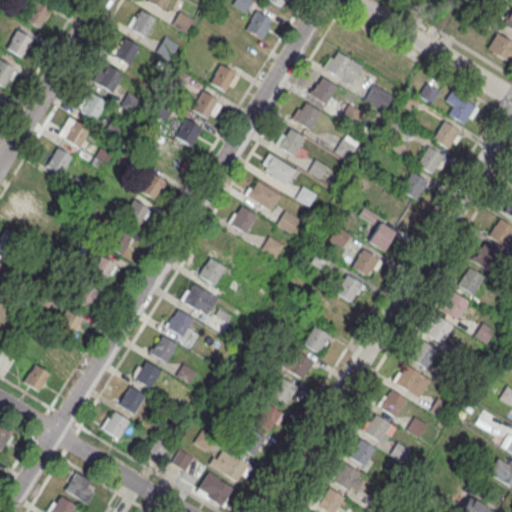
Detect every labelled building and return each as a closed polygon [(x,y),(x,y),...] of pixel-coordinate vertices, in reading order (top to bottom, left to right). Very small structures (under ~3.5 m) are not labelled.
[(23,18),(34,0),(49,9),(38,27),(23,18)] [(144,0),(145,0),(162,10),(167,0),(144,0)] [(146,37),(155,18),(137,9),(127,27),(146,37)] [(244,28),(260,38),(272,19),(256,9),(244,28)] [(172,24),(185,31),(192,18),(179,11),(172,24)] [(355,55),(367,38),(351,27),(339,45),(355,55)] [(5,47),(15,29),(31,38),(20,56),(5,47)] [(511,53),(511,42),(495,32),(485,48),(507,61),(511,53)] [(139,47),(123,36),(111,53),(127,64),(139,47)] [(242,64),(253,46),(237,36),(226,54),(242,64)] [(362,66),(337,52),(333,58),(329,56),(322,67),(326,70),(347,83),(349,81),(352,82),(362,66)] [(0,84),(0,59),(12,67),(2,86),(0,84)] [(228,93),(239,75),(219,62),(208,81),(228,93)] [(111,92),(122,74),(105,63),(94,81),(111,92)] [(337,86),(322,76),(310,94),(326,104),(337,86)] [(431,104),(440,90),(426,82),(418,95),(431,104)] [(383,110),(392,96),(373,84),(364,98),(383,110)] [(222,103),(201,90),(190,108),(210,121),(222,103)] [(398,102),(411,111),(419,99),(406,90),(398,102)] [(106,101),(88,91),(77,110),(95,120),(106,101)] [(452,104),(447,114),(468,125),(478,105),(451,92),(446,102),(452,104)] [(320,112),(305,102),(293,120),(309,130),(320,112)] [(201,127),(185,117),(173,135),(190,145),(201,127)] [(384,129),(395,137),(403,124),(392,117),(384,129)] [(78,148),(89,129),(74,120),(63,138),(78,148)] [(458,130),(443,120),(431,139),(447,149),(458,130)] [(305,136),(285,126),(275,145),(295,155),(305,136)] [(359,143),(344,133),(333,151),(347,160),(359,143)] [(443,155),(427,145),(415,164),(431,174),(443,155)] [(45,166),(61,176),(72,157),(57,147),(45,166)] [(268,152),(295,169),(285,185),(263,171),(266,166),(261,163),(268,152)] [(426,181),(411,171),(399,190),(415,200),(426,181)] [(165,181),(147,172),(137,191),(155,200),(165,181)] [(280,195),(257,180),(252,189),(248,187),(243,194),(270,211),(280,195)] [(316,193),(301,184),(293,198),(308,207),(316,193)] [(399,225),(411,207),(394,196),(382,214),(399,225)] [(149,209),(131,200),(121,219),(139,229),(149,209)] [(14,221),(29,230),(40,210),(25,201),(14,221)] [(256,216),(241,206),(229,224),(245,234),(256,216)] [(299,218),(284,210),(276,224),(291,233),(299,218)] [(511,231),(511,226),(499,218),(487,236),(503,247),(511,231)] [(394,233),(378,222),(365,241),(381,252),(394,233)] [(328,238),(341,247),(349,236),(336,226),(328,238)] [(132,237),(117,227),(105,246),(121,256),(132,237)] [(0,235),(0,249),(6,255),(18,239),(5,229),(0,235)] [(283,244),(268,235),(260,249),(275,257),(283,244)] [(499,252),(483,242),(471,261),(488,271),(499,252)] [(377,259),(362,249),(350,267),(366,277),(377,259)] [(323,270),(330,259),(317,251),(310,262),(323,270)] [(114,263),(99,253),(87,272),(103,282),(114,263)] [(225,267),(209,257),(197,275),(213,286),(225,267)] [(483,277),(468,267),(456,285),(472,295),(483,277)] [(361,284),(345,274),(333,292),(350,303),(361,284)] [(98,291),(82,281),(70,300),(87,310),(98,291)] [(180,300),(207,315),(217,297),(191,282),(180,300)] [(467,301),(452,291),(440,309),(456,320),(467,301)] [(332,327),(346,311),(333,300),(319,315),(332,327)] [(193,318),(178,308),(166,327),(182,337),(193,318)] [(208,323),(221,333),(232,318),(218,308),(208,323)] [(82,319),(66,309),(54,328),(70,338),(82,319)] [(452,326),(436,316),(424,334),(441,344),(452,326)] [(473,336),(485,343),(493,330),(481,323),(473,336)] [(319,354),(330,335),(312,324),(301,343),(319,354)] [(177,344),(161,334),(149,353),(166,363),(177,344)] [(436,350),(421,340),(409,359),(425,369),(436,350)] [(312,361),(297,351),(285,369),(301,380),(312,361)] [(160,370),(145,360),(133,378),(149,388),(160,370)] [(39,391),(50,372),(33,363),(22,381),(39,391)] [(188,384),(196,372),(183,363),(175,375),(188,384)] [(429,380),(405,365),(393,383),(418,398),(429,380)] [(296,386),(281,376),(269,395),(285,405),(296,386)] [(145,396),(130,386),(118,404),(134,414),(145,396)] [(405,399),(390,389),(378,408),(394,418),(405,399)] [(280,411),(262,400),(251,416),(270,428),(280,411)] [(100,430),(116,441),(130,421),(113,410),(100,430)] [(390,423),(374,413),(362,432),(378,442),(390,423)] [(405,429),(417,437),(426,424),(413,416),(405,429)] [(12,433),(0,425),(0,451),(0,452),(12,433)] [(264,437),(248,427),(236,446),(252,456),(264,437)] [(213,435),(198,431),(194,444),(208,449),(213,435)] [(374,448),(358,438),(346,457),(362,467),(374,448)] [(388,452),(401,462),(410,451),(397,441),(388,452)] [(171,462),(183,470),(191,458),(179,450),(171,462)] [(248,464),(232,453),(231,455),(221,450),(216,459),(212,457),(208,464),(236,482),(248,464)] [(511,484),(511,465),(497,457),(487,473),(511,487),(511,484)] [(359,473),(343,463),(331,482),(348,492),(359,473)] [(88,488),(91,481),(73,471),(62,489),(87,504),(94,492),(88,488)] [(220,506),(232,487),(207,471),(195,490),(220,506)] [(334,511),(343,497),(328,487),(316,505),(326,511),(334,511)] [(461,511),(494,511),(470,494),(459,510),(461,511)] [(72,511),(76,506),(59,496),(49,511),(72,511)]
